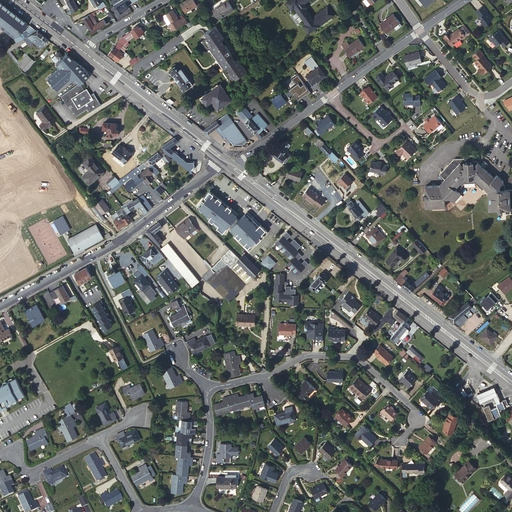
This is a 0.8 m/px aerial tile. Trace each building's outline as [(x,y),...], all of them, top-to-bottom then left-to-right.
[(77,9),(72,0),(65,0),(70,9),(66,11),(67,14),(77,9)] [(118,13),(129,7),(127,5),(124,0),(111,0),(118,13)] [(193,0),(188,0),(189,0),(188,0),(189,1),(182,5),(185,11),(196,5),(193,0)] [(288,0),(287,2),(292,9),(294,7),(306,23),(303,25),(308,32),(315,27),(315,28),(334,14),(328,6),(312,17),(306,7),(307,6),(304,2),(307,0),(288,0)] [(213,10),(219,18),(232,9),(227,1),(213,10)] [(19,31),(26,23),(0,2),(0,27),(12,36),(20,32),(19,31)] [(485,26),(493,19),(490,14),(489,15),(487,12),(488,10),(484,5),(476,11),(481,17),(479,18),(485,26)] [(175,8),(165,14),(170,22),(167,24),(171,30),(186,22),(183,16),(179,19),(175,13),(177,12),(175,8)] [(93,12),(82,18),(91,33),(96,30),(97,32),(102,29),(101,27),(107,23),(105,19),(98,23),(95,15),(93,12)] [(170,22),(165,14),(162,15),(167,24),(170,22)] [(393,27),(399,22),(393,14),(380,24),(386,32),(393,27)] [(36,30),(29,25),(25,29),(12,36),(15,42),(36,30)] [(464,25),(460,29),(460,28),(452,35),(450,33),(446,36),(453,45),(466,36),(465,35),(470,32),(464,25)] [(139,35),(142,34),(144,32),(141,27),(139,28),(138,26),(131,30),(136,38),(139,35)] [(236,74),(238,77),(246,71),(238,59),(233,62),(231,58),(235,55),(233,52),(231,53),(225,44),(222,46),(219,41),(224,38),(215,26),(207,32),(209,35),(203,39),(208,46),(217,59),(219,58),(221,61),(219,62),(225,71),(229,78),(233,76),(236,74)] [(15,42),(4,48),(6,52),(25,41),(27,43),(34,37),(44,44),(47,39),(42,35),(36,30),(15,42)] [(504,47),(510,42),(500,30),(494,34),(493,33),(488,38),(491,41),(493,41),(496,45),(501,42),(504,47)] [(122,45),(127,42),(134,36),(131,32),(121,37),(117,41),(118,42),(115,47),(114,46),(108,54),(112,57),(122,45)] [(349,56),(363,46),(357,38),(348,45),(345,41),(341,44),(344,47),(343,48),(349,56)] [(129,44),(127,42),(122,45),(112,57),(117,61),(123,53),(126,56),(128,54),(124,51),(125,48),(125,47),(129,44)] [(472,54),(476,58),(477,59),(475,60),(479,67),(480,68),(479,69),(482,73),(491,66),(482,54),(484,53),(480,48),(472,54)] [(55,62),(62,56),(57,51),(53,55),(50,57),(55,62)] [(422,61),(419,51),(404,54),(407,64),(417,61),(417,62),(422,61)] [(58,67),(45,78),(55,89),(67,78),(70,80),(73,78),(78,84),(79,83),(89,74),(83,67),(69,56),(68,56),(65,53),(62,56),(55,62),(54,63),(58,67)] [(25,71),(34,61),(26,54),(17,65),(25,71)] [(184,91),(193,84),(181,68),(178,70),(174,64),(172,66),(173,67),(169,70),(172,75),(173,75),(181,86),(180,86),(184,91)] [(308,79),(312,85),(317,81),(325,75),(318,66),(306,75),(309,79),(308,79)] [(381,80),(388,89),(393,85),(392,84),(399,78),(393,70),(385,76),(381,72),(375,76),(379,81),(381,80)] [(443,88),(446,85),(440,77),(441,77),(435,70),(425,78),(430,85),(432,84),(434,87),(435,87),(438,91),(441,89),(441,90),(443,89),(443,88)] [(310,92),(297,74),(291,78),(295,84),(288,88),(297,100),(302,97),(301,94),(302,93),(303,95),(305,94),(306,95),(310,92)] [(83,90),(79,83),(78,84),(61,96),(68,107),(69,106),(71,105),(72,106),(70,107),(76,116),(87,109),(88,112),(88,113),(101,104),(100,104),(93,93),(94,93),(93,92),(90,95),(86,88),(83,90)] [(223,105),(231,99),(227,93),(225,95),(223,92),(225,91),(220,84),(219,84),(212,89),(211,87),(211,88),(212,89),(207,93),(201,97),(204,101),(206,104),(215,98),(217,101),(214,102),(218,108),(223,105)] [(368,98),(370,101),(377,95),(369,85),(361,92),(367,99),(368,98)] [(289,98),(283,89),(279,91),(280,92),(271,99),(277,108),(286,101),(286,100),(289,98)] [(420,105),(419,95),(413,95),(413,93),(403,93),(404,104),(412,103),(413,106),(420,105)] [(459,101),(460,100),(457,95),(448,103),(456,114),(464,108),(460,103),(459,101)] [(511,97),(503,101),(506,106),(507,105),(509,110),(511,108),(511,97)] [(264,136),(264,135),(260,131),(268,124),(257,113),(253,117),(247,110),(240,102),(232,108),(240,116),(245,122),(245,123),(254,132),(260,139),(264,136)] [(43,130),(55,120),(44,106),(36,113),(42,122),(39,125),(43,130)] [(385,125),(393,117),(386,110),(385,110),(380,106),(372,113),(377,118),(378,118),(381,121),(382,121),(385,125)] [(246,141),(226,113),(203,130),(207,134),(215,128),(219,132),(223,138),(225,137),(229,142),(231,141),(233,144),(242,144),(246,141)] [(436,127),(441,123),(434,115),(429,119),(428,116),(424,119),(426,121),(422,124),(429,132),(436,127)] [(327,132),(336,125),(331,117),(325,121),(322,117),(318,120),(321,124),(316,127),(317,128),(322,136),(323,136),(328,133),(327,132)] [(117,128),(117,122),(104,122),(104,129),(107,129),(107,133),(108,133),(108,136),(113,136),(113,134),(119,134),(119,128),(117,128)] [(175,137),(175,138),(165,145),(164,144),(161,146),(163,148),(165,151),(177,161),(191,171),(195,167),(194,162),(188,162),(185,161),(170,148),(177,142),(178,140),(175,137)] [(319,147),(324,143),(320,138),(315,143),(318,146),(318,145),(319,147)] [(356,159),(363,154),(361,151),(362,149),(356,141),(347,148),(356,159)] [(402,154),(408,159),(416,150),(407,141),(397,151),(401,155),(402,154)] [(289,144),(286,142),(285,142),(281,147),(285,151),(289,145),(289,144)] [(319,147),(327,155),(332,151),(324,143),(319,147)] [(132,153),(128,149),(127,151),(124,148),(119,145),(113,152),(125,162),(132,153)] [(281,147),(280,147),(279,149),(278,150),(275,148),(274,148),(271,153),(283,162),(286,157),(283,154),(285,151),(281,147)] [(165,154),(162,149),(158,151),(158,152),(144,163),(146,165),(148,167),(153,172),(156,175),(160,172),(152,164),(162,157),(167,163),(171,160),(166,153),(165,154)] [(332,151),(327,155),(334,162),(339,158),(332,151)] [(494,177),(484,168),(483,167),(482,168),(480,166),(481,165),(480,164),(476,161),(474,161),(473,155),(463,155),(464,158),(453,159),(449,164),(450,165),(449,166),(448,165),(440,175),(445,180),(442,183),(442,185),(430,186),(426,186),(426,194),(425,194),(424,195),(424,196),(424,197),(424,199),(425,200),(426,201),(427,209),(431,209),(431,207),(441,206),(441,208),(446,208),(445,200),(448,199),(449,198),(454,202),(460,195),(458,192),(461,188),(460,188),(463,183),(474,183),(483,190),(485,188),(489,191),(489,209),(498,209),(498,214),(501,214),(501,213),(503,213),(503,212),(503,209),(506,209),(506,214),(511,213),(511,189),(505,189),(504,185),(502,183),(504,181),(496,174),(494,177)] [(104,172),(101,168),(99,169),(96,166),(98,165),(90,156),(83,162),(90,170),(83,176),(90,184),(104,172)] [(138,166),(142,163),(138,158),(137,157),(133,160),(135,162),(136,164),(138,166)] [(385,173),(386,165),(381,164),(381,163),(371,161),(369,171),(379,173),(379,175),(382,175),(385,173)] [(140,170),(138,167),(132,172),(134,175),(138,172),(139,174),(125,185),(129,190),(145,178),(141,173),(142,172),(140,170)] [(141,173),(145,178),(149,184),(154,180),(150,176),(153,172),(148,167),(142,172),(141,173)] [(299,181),(302,171),(290,167),(286,176),(299,181)] [(341,183),(343,185),(346,189),(353,182),(345,173),(337,181),(340,184),(341,183)] [(119,181),(115,177),(108,182),(113,188),(120,182),(119,181)] [(163,181),(160,184),(165,190),(168,187),(163,181)] [(120,182),(113,188),(112,189),(114,191),(122,184),(120,182)] [(160,184),(154,190),(159,195),(165,190),(160,184)] [(319,208),(325,201),(322,199),(319,196),(320,195),(309,186),(301,196),(305,199),(308,201),(307,202),(311,206),(313,204),(319,208)] [(210,191),(197,206),(224,232),(230,224),(233,226),(230,229),(250,249),(268,231),(248,211),(240,219),(236,216),(238,213),(236,212),(210,191)] [(123,207),(128,213),(131,210),(139,205),(145,214),(148,211),(144,205),(142,203),(143,202),(139,197),(137,196),(134,199),(133,198),(122,206),(123,207)] [(103,213),(110,208),(102,198),(96,204),(103,213)] [(360,220),(368,213),(357,200),(353,202),(350,198),(346,201),(347,203),(346,204),(360,220)] [(148,211),(152,207),(148,201),(144,205),(148,211)] [(102,221),(105,218),(95,205),(92,208),(102,221)] [(384,211),(387,209),(384,205),(378,211),(376,213),(379,216),(384,211)] [(123,207),(117,212),(121,216),(115,220),(120,227),(124,224),(126,222),(127,223),(132,219),(129,214),(128,213),(123,207)] [(63,215),(54,220),(60,231),(62,230),(64,232),(67,230),(69,233),(68,230),(70,229),(63,215)] [(185,237),(197,228),(188,218),(176,227),(185,237)] [(163,226),(159,221),(146,231),(158,244),(159,245),(163,241),(155,232),(163,226)] [(75,253),(103,238),(96,224),(68,239),(75,253)] [(375,245),(384,237),(375,227),(366,235),(375,245)] [(404,232),(402,230),(393,238),(395,240),(404,232)] [(290,235),(286,231),(275,243),(280,248),(287,241),(286,239),(290,235)] [(287,241),(280,248),(285,253),(296,242),(293,239),(289,242),(287,241)] [(423,252),(427,249),(417,239),(415,240),(412,244),(421,254),(423,252)] [(296,242),(285,253),(291,259),(298,252),(296,250),(300,246),(296,242)] [(194,286),(200,280),(168,243),(162,249),(165,252),(194,286)] [(153,265),(163,257),(154,245),(139,257),(144,264),(147,261),(147,260),(149,259),(153,265)] [(407,254),(402,251),(402,252),(400,250),(400,249),(397,247),(386,260),(394,266),(400,258),(402,260),(407,254)] [(216,273),(211,278),(213,279),(228,264),(231,267),(237,260),(240,258),(230,249),(212,268),(216,273)] [(291,259),(287,263),(292,268),(299,261),(297,260),(301,256),(298,252),(291,259)] [(243,253),(240,258),(237,260),(253,277),(260,270),(243,253)] [(269,255),(262,262),(268,269),(275,262),(269,255)] [(299,261),(292,268),(298,274),(309,263),(305,259),(301,263),(299,261)] [(231,267),(228,264),(213,279),(211,281),(230,300),(247,283),(253,277),(237,260),(231,267)] [(139,270),(142,274),(142,273),(144,276),(148,273),(140,264),(136,267),(139,270)] [(92,277),(87,267),(76,273),(81,283),(92,277)] [(445,267),(439,273),(444,278),(450,273),(445,267)] [(202,276),(206,281),(211,278),(216,273),(212,268),(202,276)] [(416,288),(430,275),(427,271),(412,284),(403,277),(408,271),(405,268),(394,278),(411,291),(415,287),(416,288)] [(156,276),(163,285),(172,278),(165,269),(156,276)] [(114,287),(126,281),(121,271),(116,274),(109,278),(114,287)] [(157,292),(150,284),(151,283),(144,276),(142,273),(142,274),(138,277),(134,280),(137,283),(135,284),(139,289),(141,288),(152,300),(156,297),(154,295),(157,292)] [(315,288),(318,290),(327,280),(326,279),(328,278),(327,276),(324,274),(322,273),(321,275),(319,273),(310,284),(311,284),(308,286),(308,287),(312,290),(313,290),(315,288)] [(275,282),(275,287),(282,288),(282,284),(284,284),(284,274),(276,274),(276,282),(275,282)] [(511,279),(509,276),(498,284),(505,293),(511,287),(511,279)] [(172,278),(163,285),(170,294),(179,287),(172,278)] [(63,302),(70,297),(63,285),(50,293),(54,298),(59,295),(63,302)] [(443,304),(449,295),(445,292),(444,292),(441,291),(443,288),(439,285),(431,294),(438,299),(438,300),(443,304)] [(282,288),(275,287),(275,292),(276,292),(275,301),(283,301),(284,292),(281,291),(282,288)] [(124,298),(120,301),(127,314),(136,309),(129,296),(133,294),(130,288),(121,293),(124,298)] [(296,295),(296,290),(291,289),(290,301),(290,304),(298,304),(298,295),(296,295)] [(356,312),(361,305),(357,302),(354,300),(356,298),(348,292),(342,301),(344,303),(343,305),(351,311),(352,309),(356,312)] [(477,301),(473,297),(468,301),(472,306),(477,301)] [(188,323),(192,321),(190,317),(191,316),(190,314),(192,313),(189,308),(186,309),(185,306),(181,308),(180,306),(177,299),(170,302),(173,309),(177,308),(179,313),(170,317),(174,326),(187,320),(188,323)] [(103,302),(102,300),(92,307),(96,313),(104,306),(102,303),(103,302)] [(472,306),(468,301),(461,306),(465,312),(472,306)] [(35,324),(45,319),(37,304),(27,309),(35,324)] [(96,313),(95,313),(99,319),(107,312),(105,309),(106,308),(105,306),(104,306),(96,313)] [(461,306),(449,316),(454,321),(465,312),(461,306)] [(374,328),(382,317),(370,308),(364,316),(371,321),(369,324),(374,328)] [(407,317),(396,309),(393,314),(403,323),(404,320),(407,317)] [(99,319),(98,319),(102,324),(110,318),(107,315),(109,314),(108,312),(107,312),(99,319)] [(255,325),(255,315),(238,314),(237,324),(255,325)] [(102,324),(101,325),(105,331),(113,325),(110,321),(112,320),(111,317),(110,318),(102,324)] [(403,323),(390,337),(398,344),(402,339),(399,337),(404,330),(406,328),(409,324),(404,320),(403,323)] [(0,339),(1,341),(13,335),(10,329),(6,330),(1,321),(0,322),(0,339)] [(315,340),(323,340),(323,328),(324,323),(316,322),(316,321),(306,321),(306,327),(308,328),(308,337),(313,338),(313,336),(315,336),(315,340)] [(296,333),(296,324),(287,324),(284,324),(279,323),(279,333),(280,333),(281,334),(284,334),(285,334),(286,334),(292,334),(292,333),(296,333)] [(346,340),(347,330),(337,330),(337,327),(329,327),(328,339),(334,339),(334,341),(341,341),(342,340),(346,340)] [(497,336),(496,335),(493,333),(487,328),(481,337),(491,344),(497,336)] [(153,350),(164,345),(161,338),(157,339),(153,330),(144,334),(150,347),(152,346),(153,350)] [(404,330),(399,337),(402,339),(407,333),(404,330)] [(22,333),(18,335),(24,346),(28,344),(22,333)] [(194,352),(210,345),(206,336),(196,341),(195,338),(188,341),(194,352)] [(386,364),(392,356),(379,344),(373,352),(376,354),(376,355),(386,364)] [(118,346),(110,350),(116,361),(118,360),(121,366),(127,363),(118,346)] [(406,352),(407,353),(419,363),(424,358),(411,347),(406,352)] [(235,356),(226,359),(230,377),(240,374),(238,364),(242,363),(239,355),(235,356)] [(170,383),(172,387),(183,382),(180,374),(176,376),(172,367),(163,371),(169,384),(170,383)] [(343,382),(343,370),(337,370),(337,372),(333,372),(327,372),(327,381),(336,381),(336,382),(343,382)] [(417,379),(408,372),(407,370),(400,378),(410,387),(417,379)] [(0,385),(0,409),(26,397),(16,377),(0,385)] [(302,384),(298,388),(300,390),(298,393),(304,399),(315,387),(304,378),(300,382),(302,384)] [(371,390),(367,387),(366,388),(363,385),(361,383),(361,382),(357,378),(356,379),(349,386),(359,395),(359,396),(362,399),(371,390)] [(133,399),(145,393),(141,383),(132,388),(130,384),(122,388),(126,395),(130,393),(133,399)] [(441,395),(442,396),(443,394),(433,386),(430,386),(427,389),(428,390),(421,398),(425,401),(428,405),(427,406),(431,409),(436,403),(438,405),(443,399),(441,397),(440,396),(441,395)] [(497,403),(500,402),(494,387),(477,394),(480,402),(494,396),(497,403)] [(253,408),(265,404),(262,394),(255,396),(254,392),(249,393),(249,394),(252,403),(252,404),(253,408)] [(238,393),(231,395),(235,409),(236,410),(243,408),(242,406),(252,404),(252,403),(249,394),(239,397),(238,393)] [(235,409),(231,395),(223,397),(224,401),(214,404),(217,414),(235,409)] [(506,399),(500,402),(497,403),(496,403),(497,406),(491,409),(489,404),(483,407),(488,420),(501,415),(499,410),(505,408),(504,405),(508,404),(506,399)] [(182,419),(189,420),(190,412),(186,412),(187,401),(177,400),(176,414),(174,414),(174,418),(179,419),(182,419)] [(69,441),(78,436),(73,427),(77,425),(73,418),(72,419),(70,414),(76,412),(75,409),(73,406),(72,403),(66,406),(67,408),(62,410),(66,416),(58,420),(60,424),(58,425),(60,429),(62,428),(69,441)] [(107,419),(108,422),(117,418),(114,411),(111,412),(106,403),(97,407),(104,421),(107,419)] [(398,413),(393,409),(392,408),(393,407),(389,403),(381,411),(392,420),(398,413)] [(278,424),(296,419),(292,406),(285,408),(286,411),(275,414),(278,424)] [(346,413),(346,412),(342,408),(336,416),(346,425),(352,418),(346,413)] [(451,433),(457,417),(449,413),(447,417),(446,416),(441,429),(451,433)] [(189,420),(182,419),(182,427),(177,427),(176,431),(180,431),(193,432),(196,433),(196,428),(192,427),(192,424),(197,424),(197,420),(189,420)] [(377,438),(371,432),(370,433),(368,431),(369,431),(370,430),(364,425),(355,434),(361,439),(362,438),(371,446),(377,438)] [(41,428),(34,431),(36,435),(27,440),(31,449),(44,443),(45,444),(49,442),(48,441),(50,440),(47,435),(46,434),(48,433),(46,430),(45,427),(42,428),(41,428)] [(509,444),(511,440),(511,438),(508,435),(511,431),(507,427),(500,436),(509,444)] [(125,434),(124,431),(117,434),(121,443),(124,442),(126,445),(140,438),(136,429),(125,434)] [(193,432),(180,431),(179,436),(178,436),(177,443),(187,444),(188,437),(192,437),(193,432)] [(308,446),(311,442),(304,436),(295,445),(302,452),(305,449),(307,446),(308,446)] [(427,452),(437,442),(430,436),(425,442),(424,441),(420,446),(427,452)] [(278,454),(284,447),(281,443),(280,444),(278,442),(278,441),(274,438),(268,445),(278,454)] [(329,458),(336,450),(333,447),(332,447),(329,444),(330,444),(326,441),(319,449),(329,458)] [(187,452),(187,444),(177,443),(176,451),(178,451),(178,456),(179,456),(181,456),(191,457),(191,452),(187,452)] [(239,447),(232,447),(232,448),(231,448),(231,443),(221,443),(221,453),(217,453),(217,461),(231,462),(231,457),(232,457),(232,453),(239,453),(239,451),(240,451),(240,449),(239,449),(239,447)] [(99,480),(103,478),(106,476),(101,468),(105,465),(101,458),(98,460),(94,453),(85,458),(89,465),(90,464),(93,469),(91,470),(97,481),(99,480)] [(193,457),(191,457),(181,456),(180,461),(179,460),(178,474),(188,475),(188,465),(192,465),(193,457)] [(397,467),(398,460),(380,458),(378,457),(374,462),(374,464),(376,465),(397,467)] [(339,466),(339,465),(336,469),(343,475),(353,465),(349,461),(346,458),(345,458),(342,462),(342,463),(341,464),(339,466)] [(463,481),(477,468),(469,460),(456,474),(463,481)] [(274,472),(274,471),(272,470),(274,466),(265,463),(261,475),(275,481),(278,474),(274,472)] [(152,475),(148,467),(146,464),(139,468),(141,471),(132,476),(137,485),(149,478),(148,477),(152,475)] [(425,464),(402,464),(402,472),(419,472),(419,474),(425,474),(425,464)] [(151,465),(148,467),(152,475),(153,476),(156,474),(151,465)] [(44,472),(47,479),(48,481),(51,480),(53,483),(67,476),(62,467),(52,472),(51,468),(44,472)] [(0,484),(1,486),(12,481),(10,476),(6,478),(3,471),(0,472),(0,484)] [(187,483),(188,475),(178,474),(175,474),(175,478),(173,478),(172,492),(182,493),(183,483),(187,483)] [(236,486),(236,474),(228,474),(228,476),(217,476),(217,486),(236,486)] [(511,477),(508,475),(502,482),(510,489),(507,493),(511,497),(511,477)] [(14,485),(12,481),(1,486),(2,490),(1,491),(4,498),(13,493),(10,487),(14,485)] [(317,497),(328,491),(323,483),(320,484),(320,485),(317,487),(316,486),(312,489),(317,497)] [(265,493),(267,488),(258,485),(253,497),(262,500),(264,496),(263,496),(265,492),(265,493)] [(110,504),(111,506),(123,499),(118,490),(109,495),(107,492),(100,495),(106,506),(110,504)] [(28,492),(27,492),(19,496),(25,509),(24,509),(25,511),(29,511),(39,507),(36,500),(32,501),(28,492)] [(382,502),(386,498),(379,492),(369,503),(376,509),(380,505),(379,505),(382,502)] [(82,507),(88,503),(85,496),(78,499),(82,507)] [(299,511),(303,501),(294,497),(292,502),(293,503),(292,506),(291,506),(289,510),(291,510),(289,511),(301,511),(299,511)]
